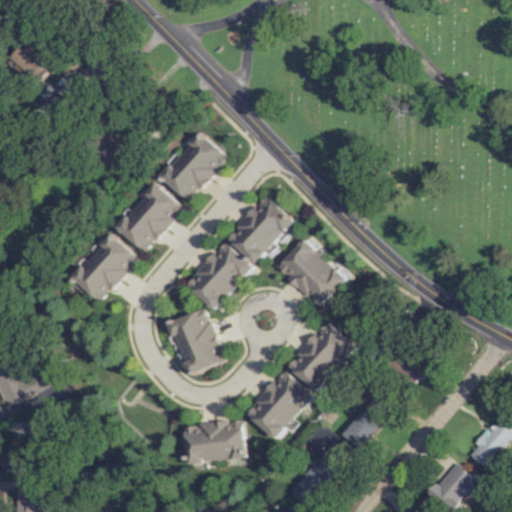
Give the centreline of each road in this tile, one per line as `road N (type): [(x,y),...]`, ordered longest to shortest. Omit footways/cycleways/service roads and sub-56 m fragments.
road 1 (residential): [(275,145),(149,290),(142,316),(146,344),(174,385),(192,396),(239,382),(266,341),(250,324),(253,304),(272,302),(284,312),(278,334),(266,341)]
road 2 (secondary): [(511,339),(403,271),(133,0)]
road 3 (residential): [(354,511),(506,336)]
